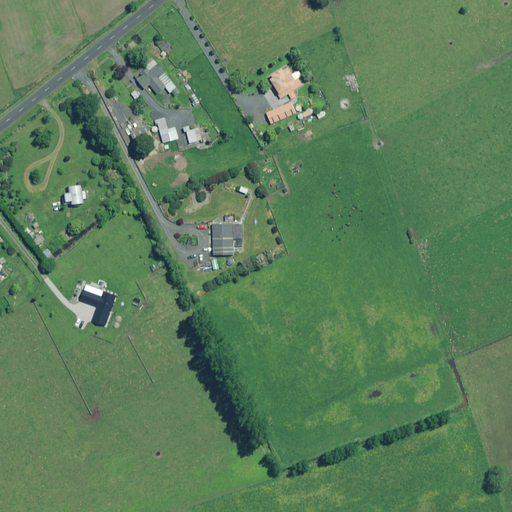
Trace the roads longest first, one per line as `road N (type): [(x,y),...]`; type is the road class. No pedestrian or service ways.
road 1 (track): [(62,511),(0,320)]
road 2 (unclassified): [(0,118),(151,0)]
